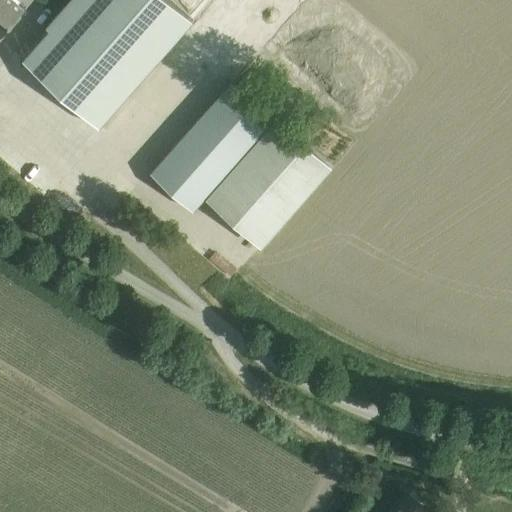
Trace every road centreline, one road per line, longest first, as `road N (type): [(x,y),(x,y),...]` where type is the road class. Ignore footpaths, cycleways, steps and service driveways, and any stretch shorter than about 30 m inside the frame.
road 1 (unclassified): [(218,334),(395,420),(511,444)]
road 2 (unclassified): [(454,484),(447,472),(330,436),(296,417),(230,361),(218,334)]
road 3 (unclassified): [(0,200),(218,334)]
road 4 (unclassified): [(218,334),(104,211)]
